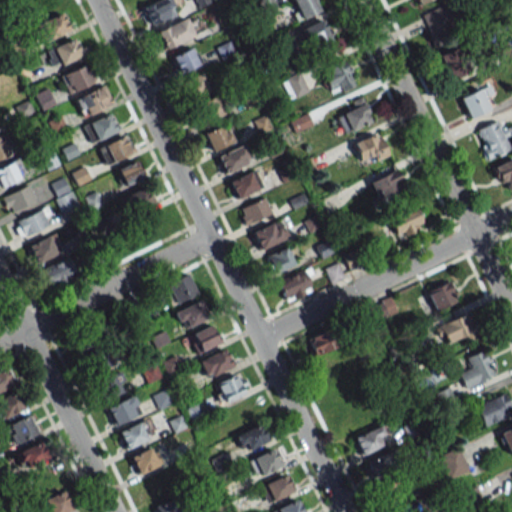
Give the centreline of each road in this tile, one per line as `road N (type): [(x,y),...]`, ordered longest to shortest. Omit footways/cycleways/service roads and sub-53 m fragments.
road 1 (residential): [(342,511),(94,0)]
road 2 (residential): [(511,314),(359,0)]
road 3 (residential): [(258,338),(511,215)]
road 4 (residential): [(0,279),(112,511)]
road 5 (residential): [(0,341),(209,237)]
